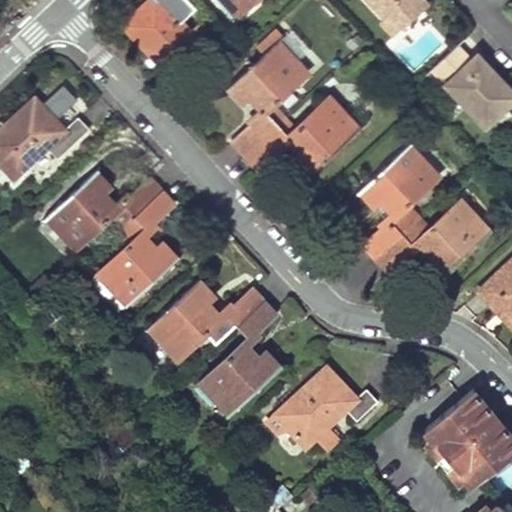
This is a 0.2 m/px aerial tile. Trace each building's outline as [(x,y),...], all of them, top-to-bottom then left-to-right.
[(154,49),(172,67),(202,41),(178,11),(188,2),(185,0),(142,0),(121,18),(150,52),(154,49)] [(217,0),(231,14),(239,7),(232,0),(217,0)] [(368,0),(382,15),(387,10),(399,25),(426,1),(424,0),(368,0)] [(387,10),(382,15),(378,18),(391,32),(399,25),(387,10)] [(233,140),(244,150),(288,107),(279,98),(309,70),(278,39),(227,84),(242,100),(255,90),(264,102),(255,111),(252,122),(233,140)] [(455,43),(430,65),(483,122),(507,101),(509,102),(511,99),(511,88),(490,65),(482,72),(476,66),(472,56),(469,59),(455,43)] [(478,51),(472,56),(476,66),(482,72),(490,65),(478,51)] [(0,127),(0,160),(12,172),(50,139),(58,148),(86,124),(77,116),(69,108),(57,119),(30,91),(0,117),(5,123),(0,127)] [(297,160),(311,174),(359,126),(330,95),(300,119),(288,107),(244,150),(256,162),(272,148),(286,148),(296,137),(307,149),(297,160)] [(363,243),(371,254),(418,214),(409,204),(439,175),(409,142),(359,188),(373,205),(384,196),(395,207),(384,214),(382,226),(363,243)] [(42,212),(72,243),(102,216),(113,227),(158,188),(146,174),(128,192),(117,194),(106,204),(96,193),(108,181),(94,166),(42,212)] [(94,265),(124,299),(174,252),(159,236),(146,246),(137,236),(149,225),(151,215),(169,200),(158,188),(113,227),(123,238),(94,265)] [(424,258),(439,274),(489,229),(461,201),(430,226),(418,214),(371,254),(386,268),(404,251),(416,247),(424,240),(433,249),(424,258)] [(499,313),(511,327),(511,259),(478,292),(499,313)] [(146,321),(174,354),(204,325),(216,338),(262,299),(248,284),(231,301),(220,301),(208,312),(199,301),(209,290),(195,274),(146,321)] [(195,375),(227,408),(276,363),(262,349),(251,357),(240,345),(250,337),(253,324),(271,308),(262,299),(216,338),(225,350),(195,375)] [(357,397),(328,366),(267,420),(278,432),(290,427),(306,444),(316,435),(329,449),(341,438),(330,426),(342,415),(352,425),(377,402),(366,390),(357,397)] [(491,413),(472,390),(425,430),(434,441),(467,480),(474,488),(511,458),(511,438),(501,426),(494,431),(484,419),(491,413)] [(101,430),(120,452),(140,433),(120,411),(101,430)] [(501,426),(491,413),(484,419),(494,431),(501,426)] [(467,480),(434,441),(428,447),(460,486),(467,480)] [(511,511),(511,509),(501,500),(488,511),(486,511),(511,511)]
